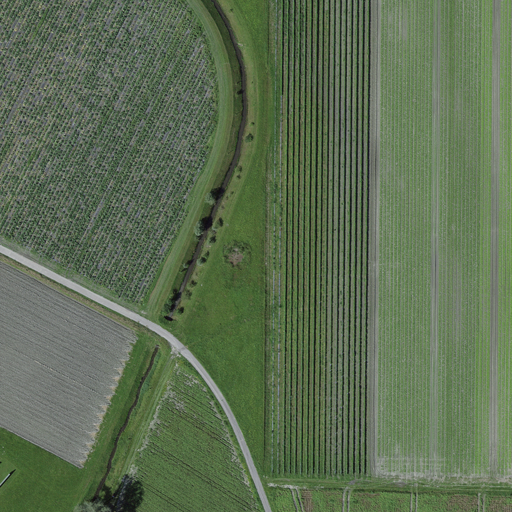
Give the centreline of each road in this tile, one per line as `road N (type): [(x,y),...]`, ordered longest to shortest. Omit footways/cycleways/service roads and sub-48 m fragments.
road 1 (track): [(0,248),(176,343),(225,405),(268,511)]
road 2 (track): [(176,343),(106,511)]
